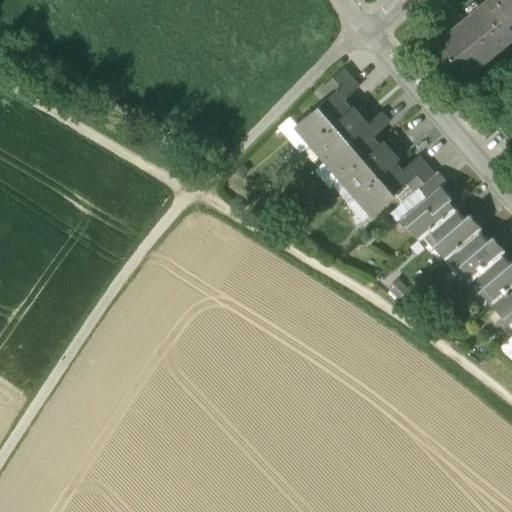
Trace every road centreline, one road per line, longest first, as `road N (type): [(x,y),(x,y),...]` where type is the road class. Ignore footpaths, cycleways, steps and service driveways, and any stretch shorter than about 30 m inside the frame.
road 1 (track): [(0,73),(436,339),(511,401)]
road 2 (track): [(366,32),(162,229),(0,464)]
road 3 (residential): [(366,32),(511,203)]
